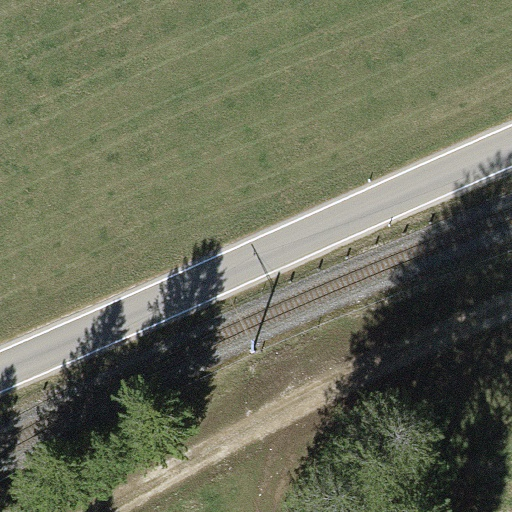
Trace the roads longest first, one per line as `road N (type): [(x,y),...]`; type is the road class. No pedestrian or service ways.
road 1 (unclassified): [(0,383),(511,159)]
road 2 (track): [(115,511),(371,357),(511,308)]
